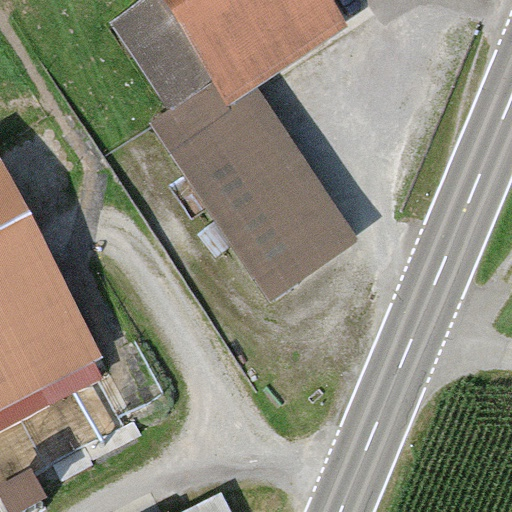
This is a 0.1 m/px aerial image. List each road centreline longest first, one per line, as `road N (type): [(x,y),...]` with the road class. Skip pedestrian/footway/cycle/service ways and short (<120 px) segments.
road 1 (secondary): [(343,511),(511,102)]
road 2 (track): [(511,270),(494,298),(417,332),(511,353)]
